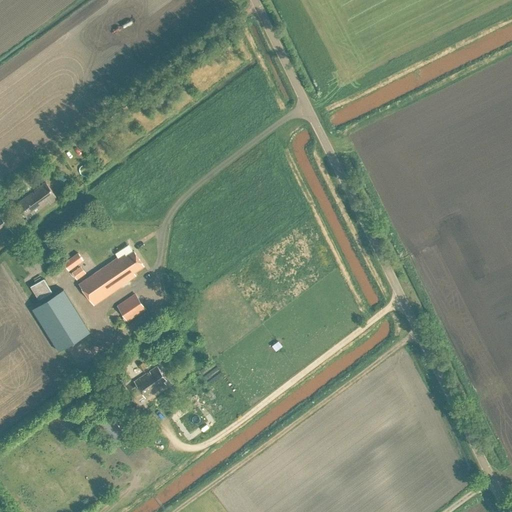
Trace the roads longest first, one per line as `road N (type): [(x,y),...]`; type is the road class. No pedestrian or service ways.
road 1 (unclassified): [(507,511),(254,0)]
road 2 (track): [(418,331),(172,511)]
road 3 (unknown): [(261,14),(199,49),(24,191)]
road 4 (track): [(402,299),(215,438),(198,447),(174,440)]
